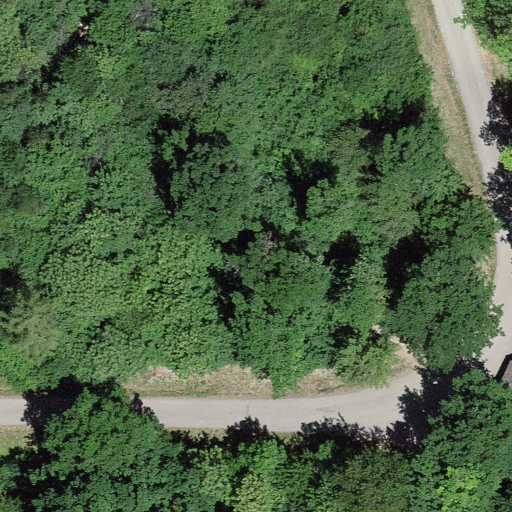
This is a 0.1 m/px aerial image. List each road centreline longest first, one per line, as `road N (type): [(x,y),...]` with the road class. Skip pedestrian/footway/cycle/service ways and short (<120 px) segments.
road 1 (unclassified): [(0,414),(302,415),(394,401),(496,341),(511,310)]
road 2 (unclassified): [(511,223),(445,0)]
